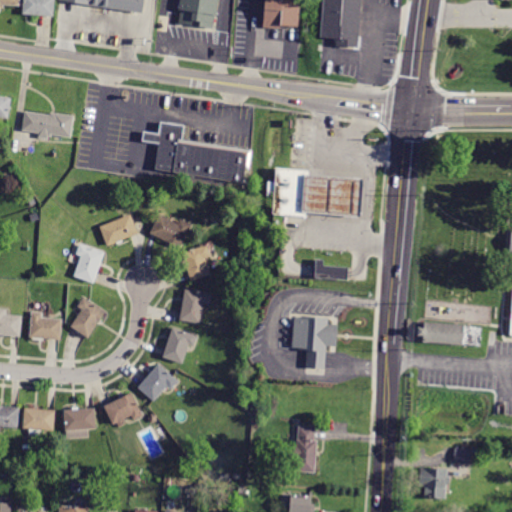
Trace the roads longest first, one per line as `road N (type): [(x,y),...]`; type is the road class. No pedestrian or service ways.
road 1 (tertiary): [(338,98),(0,47)]
road 2 (tertiary): [(389,346),(410,109)]
road 3 (residential): [(144,282),(135,339),(107,368),(82,376),(0,370)]
road 4 (tertiary): [(376,511),(389,346)]
